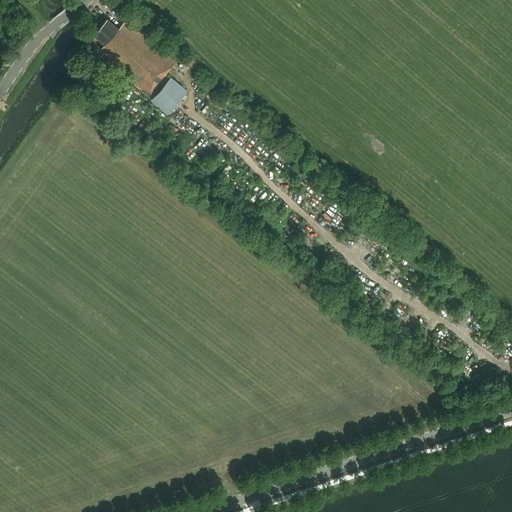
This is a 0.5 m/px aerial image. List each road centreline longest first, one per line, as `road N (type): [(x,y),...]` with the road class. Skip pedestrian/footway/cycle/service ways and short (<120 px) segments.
road 1 (secondary): [(205,511),(511,410)]
road 2 (residential): [(0,91),(37,39),(86,0)]
